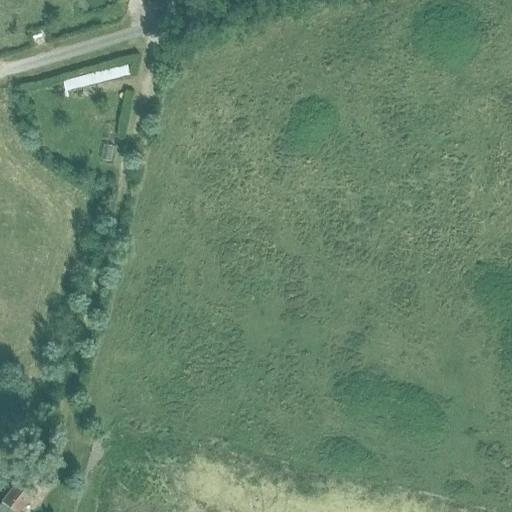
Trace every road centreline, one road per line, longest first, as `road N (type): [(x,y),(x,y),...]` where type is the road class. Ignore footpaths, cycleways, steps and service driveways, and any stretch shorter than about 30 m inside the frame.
road 1 (track): [(147,28),(114,191),(49,428),(49,485),(28,511)]
road 2 (unclassified): [(0,74),(240,0)]
road 3 (track): [(52,464),(219,511)]
